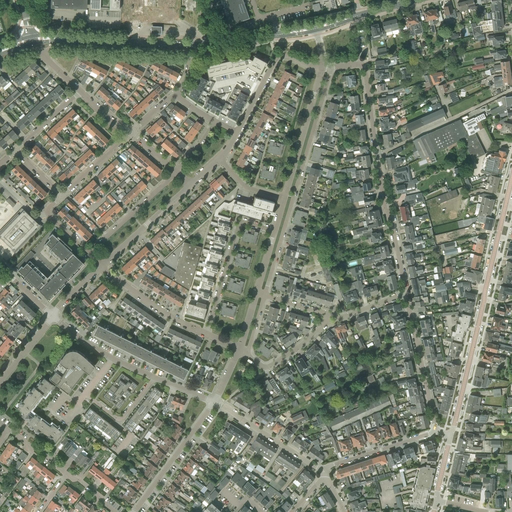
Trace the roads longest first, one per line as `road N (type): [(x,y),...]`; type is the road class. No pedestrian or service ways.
road 1 (residential): [(450,434),(511,175)]
road 2 (residential): [(265,294),(331,65)]
road 3 (tertiary): [(59,38),(211,46),(262,36)]
road 4 (residential): [(273,232),(239,223),(207,334)]
road 5 (residential): [(511,89),(377,152)]
road 6 (residential): [(44,49),(189,54)]
road 7 (residential): [(435,432),(405,291)]
road 8 (residential): [(405,291),(377,152)]
road 9 (residential): [(284,197),(321,67)]
road 10 (residential): [(136,511),(214,402)]
road 11 (residential): [(236,131),(278,56),(321,67)]
road 12 (residential): [(322,473),(214,402)]
road 13 (residential): [(207,334),(100,267)]
road 14 (residential): [(100,267),(190,186)]
road 15 (residential): [(322,473),(435,432)]
